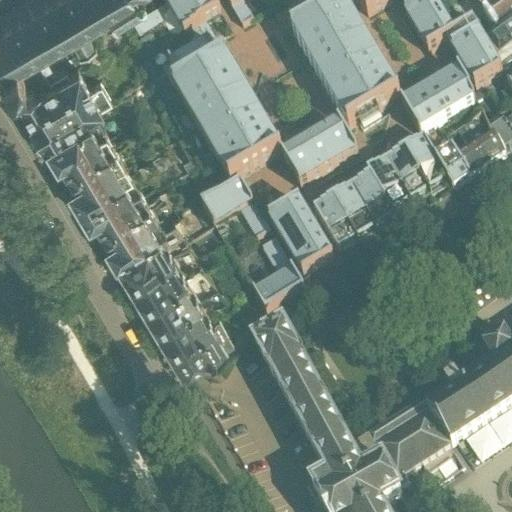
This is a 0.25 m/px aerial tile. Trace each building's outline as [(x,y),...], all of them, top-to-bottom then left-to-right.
[(39,81),(40,82),(47,78),(42,70),(50,66),(49,65),(58,59),(54,52),(70,42),(71,44),(72,43),(79,55),(91,48),(92,49),(95,47),(93,45),(92,46),(85,32),(110,17),(113,23),(127,15),(127,16),(130,14),(129,13),(140,7),(141,7),(143,6),(142,4),(141,4),(138,0),(0,0),(0,67),(1,68),(0,68),(0,69),(8,83),(13,79),(15,82),(19,84),(22,82),(23,78),(21,75),(22,74),(20,72),(30,66),(31,68),(32,68),(35,73),(35,74),(36,74),(39,79),(38,80),(39,81)] [(185,39),(188,38),(206,27),(190,0),(162,0),(131,18),(139,31),(170,13),(185,39)] [(232,188),(240,183),(244,180),(247,185),(273,229),(304,282),(335,264),(332,259),(341,253),(359,243),(378,231),(396,221),(393,217),(411,206),(431,194),(447,184),(453,194),(471,182),(458,162),(455,156),(454,153),(451,150),(435,160),(422,138),(476,106),(471,96),(472,96),(460,75),(405,108),(341,0),(333,0),(227,62),(221,66),(175,93),(232,188)] [(218,4),(224,0),(190,0),(206,27),(222,18),(215,6),(218,4)] [(225,0),(234,13),(244,30),(254,24),(240,0),(225,0)] [(357,0),(369,19),(389,7),(385,0),(357,0)] [(460,0),(461,1),(470,17),(483,8),(477,0),(460,0)] [(470,17),(476,27),(511,0),(477,0),(483,8),(470,17)] [(488,19),(502,38),(511,30),(511,0),(476,27),(476,28),(488,19)] [(476,27),(470,17),(461,1),(440,14),(433,2),(406,18),(430,57),(448,46),(472,32),(474,35),(477,33),(474,29),(476,28),(476,27)] [(217,46),(206,27),(188,38),(197,53),(164,73),(175,93),(221,66),(211,49),(217,46)] [(502,75),(511,70),(511,68),(511,30),(502,38),(502,39),(488,49),(488,48),(486,49),(502,75)] [(472,32),(448,46),(477,93),(503,77),(502,75),(486,49),(477,33),(474,35),(472,32)] [(47,78),(40,82),(43,86),(42,86),(43,88),(34,94),(31,90),(17,99),(31,122),(29,123),(41,142),(54,134),(99,107),(99,106),(109,99),(99,82),(88,88),(76,68),(69,72),(65,67),(47,78)] [(473,98),(477,105),(488,99),(484,92),(473,98)] [(511,113),(501,121),(511,140),(511,113)] [(58,162),(65,173),(112,144),(103,130),(95,116),(44,146),(55,164),(58,162)] [(488,130),(493,138),(507,159),(511,155),(511,140),(501,121),(488,130)] [(470,127),(464,130),(489,170),(507,159),(493,138),(484,144),(477,134),(474,136),(470,127)] [(464,130),(457,134),(467,148),(455,156),(458,162),(471,182),(489,170),(464,130)] [(66,189),(77,206),(130,174),(112,144),(65,173),(72,185),(66,189)] [(93,219),(100,231),(147,203),(138,187),(130,174),(77,206),(87,223),(93,219)] [(203,209),(215,230),(241,214),(258,244),(271,236),(242,186),(203,209)] [(114,262),(115,261),(164,231),(147,203),(100,231),(106,242),(103,244),(114,262)] [(128,282),(128,283),(172,257),(168,251),(185,240),(174,224),(164,231),(115,261),(116,262),(117,262),(123,273),(123,274),(124,276),(125,276),(129,282),(128,282)] [(281,281),(254,297),(268,319),(305,294),(276,244),(263,252),(281,281)] [(141,304),(142,306),(185,279),(180,270),(177,272),(170,259),(172,258),(172,257),(128,283),(129,284),(130,284),(137,295),(136,296),(137,298),(138,298),(142,304),(141,304)] [(155,327),(198,301),(193,292),(191,294),(183,281),(185,280),(185,279),(142,306),(143,307),(143,306),(150,318),(149,318),(151,320),(152,320),(155,326),(155,327)] [(168,349),(207,325),(211,323),(206,315),(204,316),(196,303),(199,302),(198,301),(155,327),(156,329),(157,328),(164,340),(163,340),(164,342),(165,342),(169,348),(168,349)] [(207,325),(168,349),(169,351),(170,350),(177,362),(176,362),(178,365),(178,364),(182,370),(181,370),(182,373),(198,363),(199,366),(210,358),(209,356),(232,342),(218,319),(211,323),(207,325)] [(511,345),(511,346),(504,336),(484,350),(490,359),(459,381),(452,371),(441,378),(448,388),(424,403),(425,404),(360,446),(354,435),(343,441),(300,364),(302,363),(285,332),(264,343),(256,347),(273,379),(274,379),(330,481),(314,490),(320,502),(319,502),(324,511),(382,511),(403,500),(407,505),(411,508),(414,507),(416,506),(417,500),(405,482),(425,468),(437,487),(460,472),(452,461),(457,457),(452,450),(453,450),(511,409),(511,345)]
